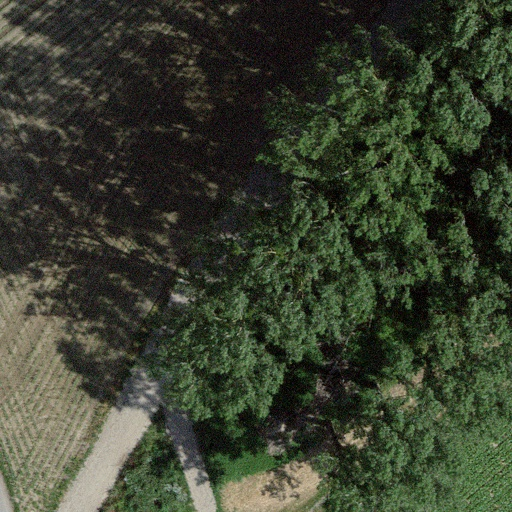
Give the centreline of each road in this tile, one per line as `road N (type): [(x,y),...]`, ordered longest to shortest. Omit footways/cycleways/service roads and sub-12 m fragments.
road 1 (track): [(416,0),(267,184),(214,263),(82,511)]
road 2 (track): [(511,349),(318,511)]
